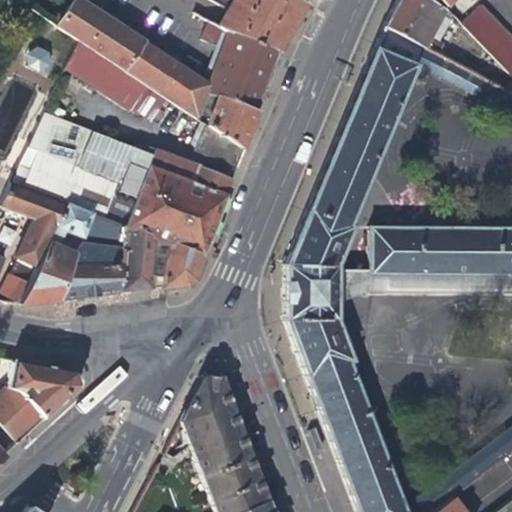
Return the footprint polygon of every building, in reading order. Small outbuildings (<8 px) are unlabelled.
[(70,0),(53,27),(80,46),(114,67),(167,102),(195,120),(196,116),(204,94),(214,98),(253,112),(268,73),(276,51),(216,26),(211,24),(207,31),(210,32),(222,38),(215,55),(203,83),(199,80),(141,43),(74,0),(70,0)] [(206,0),(225,10),(216,26),(276,51),(284,37),(303,4),(295,0),(206,0)] [(449,15),(441,7),(435,0),(395,0),(380,27),(418,48),(433,55),(439,44),(425,36),(437,14),(442,20),(449,15)] [(511,80),(511,43),(477,6),(458,24),(511,80)] [(418,48),(380,27),(372,45),(411,65),(418,48)] [(200,46),(215,55),(222,38),(210,32),(205,42),(203,41),(200,46)] [(145,38),(141,43),(199,80),(202,74),(145,38)] [(44,75),(54,55),(32,44),(22,65),(44,75)] [(343,224),(410,68),(411,65),(372,45),(281,263),(279,320),(284,332),(306,389),(352,511),(397,511),(395,504),(343,364),(347,362),(332,322),(332,298),(332,271),(332,269),(349,226),(343,224)] [(99,90),(101,87),(114,67),(80,46),(68,70),(99,90)] [(445,80),(511,116),(511,96),(489,85),(433,55),(418,48),(411,65),(410,68),(445,80)] [(154,122),(167,102),(114,67),(101,87),(154,122)] [(204,94),(196,116),(207,120),(214,98),(204,94)] [(207,120),(196,116),(195,120),(196,121),(239,149),(247,128),(253,112),(214,98),(207,120)] [(234,160),(239,149),(196,121),(191,135),(197,138),(192,152),(232,167),(234,160)] [(37,128),(25,150),(87,174),(114,184),(117,185),(128,159),(67,136),(65,139),(37,128)] [(16,168),(81,191),(87,174),(25,150),(16,168)] [(74,210),(81,191),(16,168),(7,185),(62,205),(74,210)] [(87,174),(81,191),(74,210),(85,214),(120,228),(153,240),(162,244),(197,257),(203,244),(205,237),(128,208),(129,206),(122,203),(124,196),(120,195),(118,201),(109,198),(114,184),(87,174)] [(38,236),(46,239),(62,205),(7,185),(0,198),(0,210),(41,226),(38,236)] [(59,232),(76,239),(85,214),(74,210),(62,205),(46,239),(31,269),(15,304),(31,302),(52,299),(70,253),(52,245),(59,232)] [(70,253),(52,299),(80,296),(113,293),(120,228),(85,214),(76,239),(70,253)] [(162,244),(153,240),(120,228),(113,293),(136,290),(168,287),(187,285),(197,257),(162,244)] [(511,231),(366,228),(364,272),(364,277),(511,279),(511,231)] [(0,300),(15,304),(31,269),(13,261),(7,274),(5,273),(0,283),(0,300)] [(364,272),(332,271),(332,298),(365,293),(511,295),(511,279),(364,277),(364,272)] [(178,423),(199,478),(249,459),(228,404),(217,377),(202,376),(178,423)] [(2,389),(0,390),(0,430),(13,444),(24,433),(34,424),(2,389)] [(511,424),(423,492),(395,504),(397,511),(425,511),(446,497),(496,458),(511,445),(511,424)] [(0,455),(13,444),(0,430),(0,455)] [(507,473),(496,458),(446,497),(450,501),(479,479),(487,489),(507,473)] [(199,478),(212,511),(242,511),(265,503),(256,478),(249,459),(199,478)] [(449,511),(455,508),(450,501),(446,497),(425,511),(449,511)] [(268,511),(265,503),(242,511),(268,511)]
